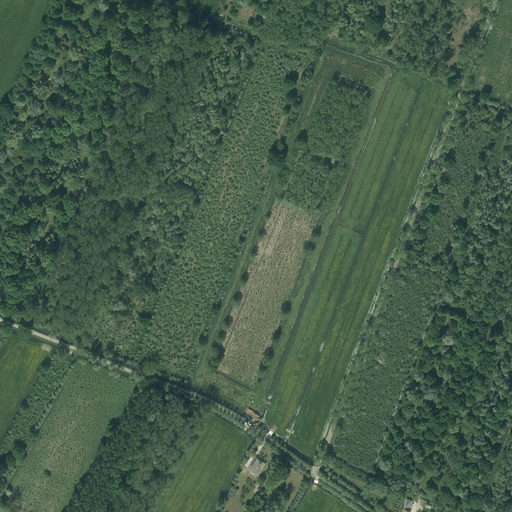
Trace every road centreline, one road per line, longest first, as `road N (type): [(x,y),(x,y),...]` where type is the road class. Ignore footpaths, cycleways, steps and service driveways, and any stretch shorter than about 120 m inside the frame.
road 1 (unclassified): [(313,472),(496,0)]
road 2 (unclassified): [(313,472),(208,400),(0,320)]
